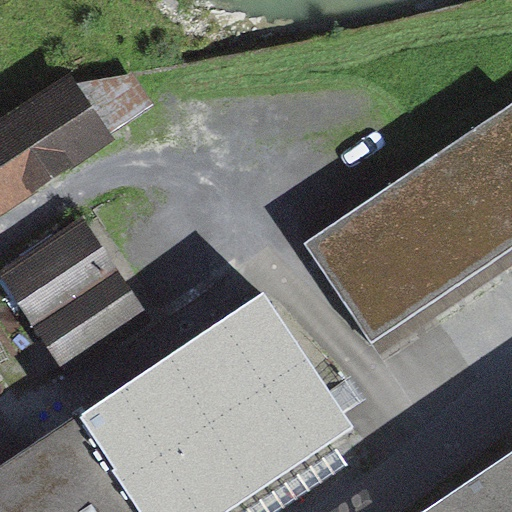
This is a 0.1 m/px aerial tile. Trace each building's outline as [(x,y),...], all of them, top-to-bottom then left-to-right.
[(72,76),(0,124),(0,211),(113,137),(72,76)] [(511,111),(315,245),(382,344),(511,255),(511,111)] [(151,328),(90,226),(2,277),(63,380),(151,328)] [(273,296),(0,470),(0,511),(239,511),(362,434),(273,296)] [(511,511),(511,468),(444,511),(511,511)]
